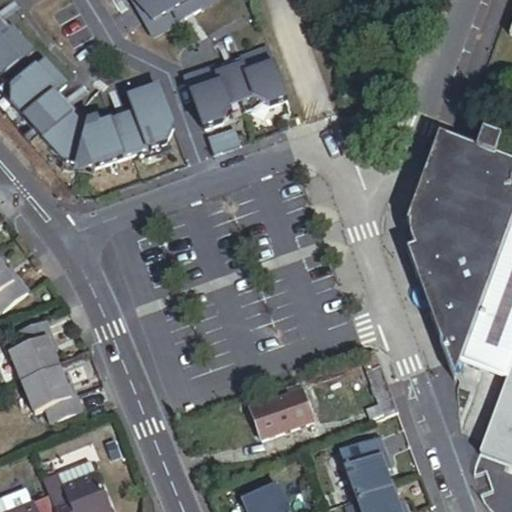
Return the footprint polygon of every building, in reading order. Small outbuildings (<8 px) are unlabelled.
[(127,0),(152,41),(221,0),(127,0)] [(0,79),(30,51),(9,28),(3,33),(0,30),(0,79)] [(213,72),(182,83),(201,136),(219,130),(226,114),(250,105),(266,112),(284,106),(266,54),(237,64),(239,72),(215,80),(213,72)] [(42,63),(11,92),(11,111),(62,165),(95,172),(166,147),(173,130),(159,90),(128,101),(134,118),(99,131),(96,124),(89,127),(83,120),(77,126),(52,99),(65,87),(42,63)] [(237,151),(232,136),(204,146),(210,161),(237,151)] [(413,249),(415,253),(408,256),(455,383),(461,367),(508,384),(480,459),(511,470),(511,167),(496,161),(502,145),(484,138),(478,155),(440,141),(408,228),(410,229),(410,234),(411,237),(411,240),(412,244),(413,247),(413,249)] [(0,316),(3,321),(30,300),(20,286),(17,288),(9,278),(0,266),(0,316)] [(9,278),(17,288),(20,286),(11,276),(9,278)] [(12,361),(24,391),(63,376),(56,359),(51,347),(54,346),(48,330),(17,342),(23,357),(12,361)] [(54,346),(51,347),(56,359),(59,358),(54,346)] [(372,429),(399,419),(375,354),(359,360),(377,409),(366,413),(372,429)] [(24,391),(36,422),(47,418),(53,433),(84,420),(77,404),(74,405),(69,393),(63,376),(24,391)] [(251,414),(263,447),(314,427),(299,388),(285,394),(287,400),(251,414)] [(72,392),(69,393),(74,405),(77,404),(72,392)] [(338,458),(343,474),(382,460),(377,444),(338,458)] [(343,474),(355,507),(390,494),(384,476),(388,474),(382,460),(343,474)] [(106,511),(89,470),(42,490),(50,511),(106,511)] [(284,511),(275,490),(240,504),(243,511),(284,511)] [(355,507),(357,511),(402,511),(402,510),(397,511),(390,494),(355,507)] [(2,511),(32,511),(29,511),(24,498),(0,507),(2,511)]
